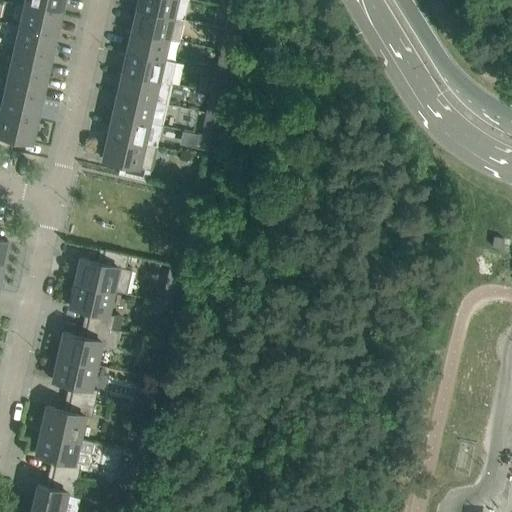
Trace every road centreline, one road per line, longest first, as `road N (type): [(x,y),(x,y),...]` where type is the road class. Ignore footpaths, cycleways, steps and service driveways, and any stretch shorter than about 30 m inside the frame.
road 1 (residential): [(0,441),(56,197)]
road 2 (tertiary): [(367,0),(419,107),(511,171)]
road 3 (residential): [(56,197),(101,0)]
road 4 (tertiary): [(511,123),(465,92),(401,0)]
